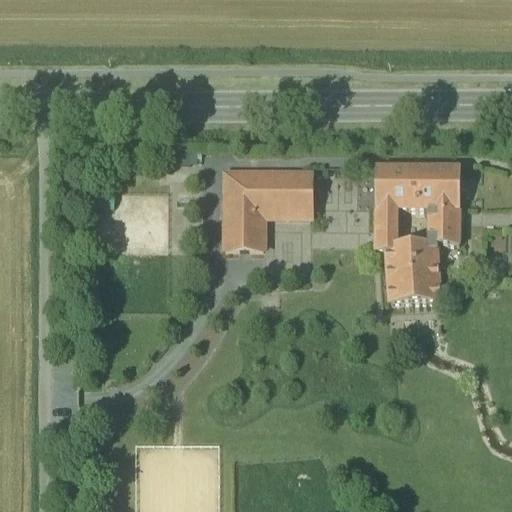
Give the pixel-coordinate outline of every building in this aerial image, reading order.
[(376,175),(376,218),(395,218),(439,218),(461,218),(461,174),(376,175)] [(226,257),(263,257),(264,225),(312,225),(312,181),(226,181),(226,257)] [(395,251),(395,218),(376,218),(377,260),(387,260),(386,251),(395,251)] [(461,218),(439,218),(440,230),(461,229),(461,218)] [(440,249),(439,249),(439,252),(462,252),(461,229),(440,230),(440,249)] [(439,249),(395,251),(386,251),(387,260),(388,310),(441,309),(439,252),(439,249)]
